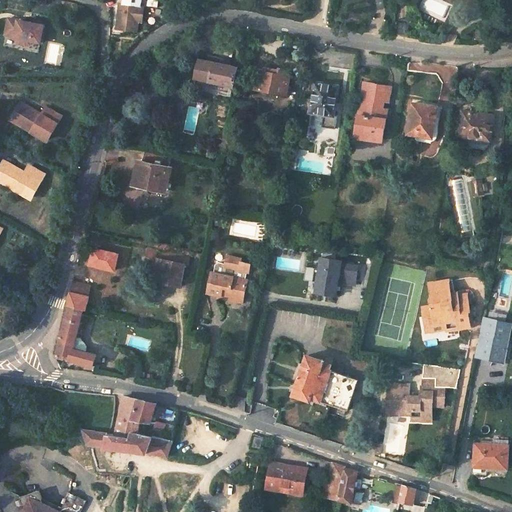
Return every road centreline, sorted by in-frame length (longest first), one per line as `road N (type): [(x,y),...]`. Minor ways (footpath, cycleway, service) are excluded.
road 1 (residential): [(511,511),(175,397),(43,373),(18,345)]
road 2 (tertiary): [(110,95),(58,290),(18,345)]
road 3 (tertiary): [(317,32),(229,16),(191,19),(134,55),(110,95)]
road 4 (unknown): [(450,491),(489,288)]
road 5 (tertiary): [(511,50),(454,54),(317,32)]
road 6 (unknown): [(253,424),(272,325),(324,331)]
